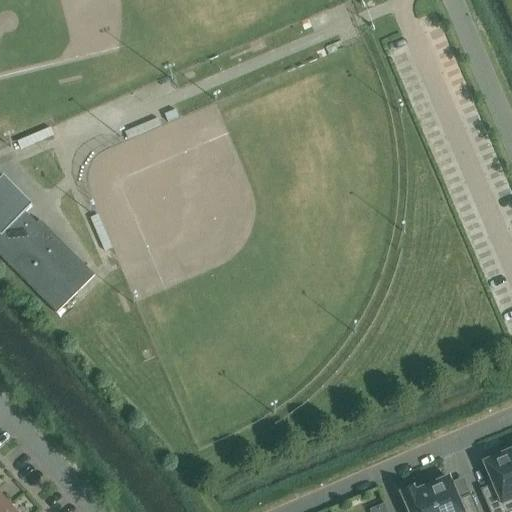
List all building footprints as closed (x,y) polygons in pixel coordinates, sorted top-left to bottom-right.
[(0,181),(0,257),(57,315),(95,277),(40,222),(33,229),(22,218),(32,207),(3,178),(0,181)] [(493,486),(481,491),(489,511),(511,511),(511,466),(507,454),(505,449),(482,460),(493,486)] [(449,479),(426,489),(435,511),(477,511),(470,495),(458,500),(449,479)] [(408,511),(435,511),(426,489),(415,493),(413,489),(401,494),(408,511)] [(0,511),(3,511),(10,506),(1,496),(0,497),(0,511)]
